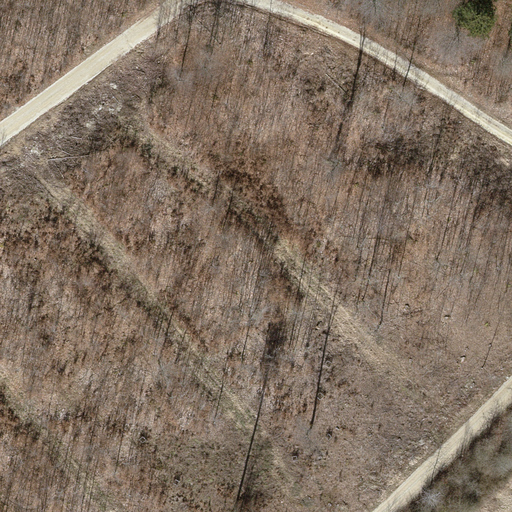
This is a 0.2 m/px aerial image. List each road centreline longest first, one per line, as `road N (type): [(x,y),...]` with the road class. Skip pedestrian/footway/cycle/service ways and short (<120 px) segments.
road 1 (track): [(263,0),(511,139)]
road 2 (track): [(0,116),(169,0)]
road 3 (track): [(511,386),(388,511)]
